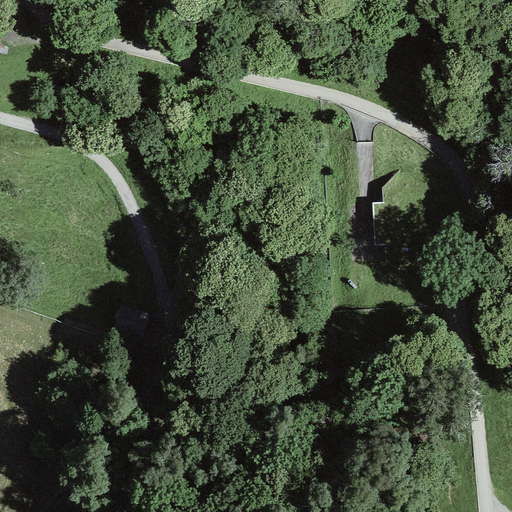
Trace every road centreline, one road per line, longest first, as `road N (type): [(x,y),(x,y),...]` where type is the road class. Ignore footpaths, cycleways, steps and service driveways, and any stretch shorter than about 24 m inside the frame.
road 1 (residential): [(29,0),(86,35),(290,86),(337,88),(451,152),(472,208),(456,241),(454,285),(478,511)]
road 2 (residential): [(110,511),(143,456),(166,369),(162,297),(125,195),(102,166),(69,140),(0,118)]
